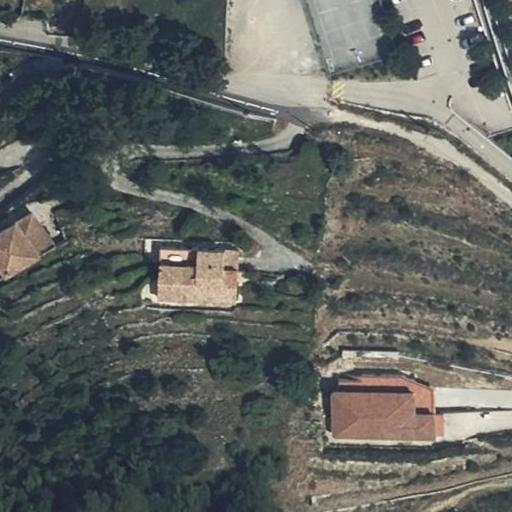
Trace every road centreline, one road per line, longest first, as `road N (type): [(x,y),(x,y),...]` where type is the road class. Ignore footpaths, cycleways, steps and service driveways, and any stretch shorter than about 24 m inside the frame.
road 1 (unclassified): [(0,31),(294,99)]
road 2 (track): [(294,99),(442,147),(511,203)]
road 3 (unknown): [(474,141),(432,0)]
